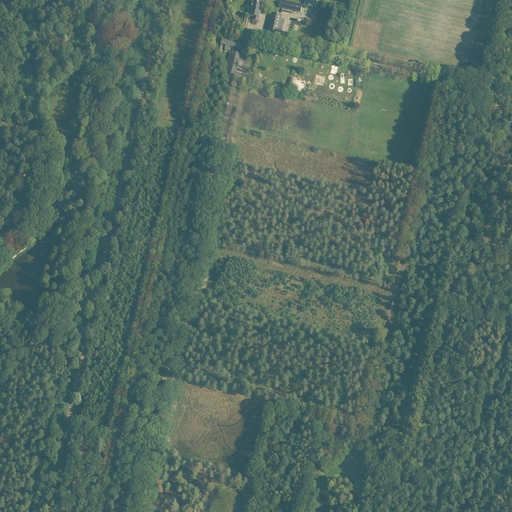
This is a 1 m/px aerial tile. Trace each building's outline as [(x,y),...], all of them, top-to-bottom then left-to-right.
[(263,4),(264,0),(263,0),(252,0),(249,16),(253,17),(252,20),(258,22),(262,4),(263,4)] [(301,12),(302,5),(281,1),(280,8),(301,12)] [(268,31),(267,37),(276,38),(277,33),(278,33),(279,29),(283,30),(285,20),(281,19),(282,15),(271,13),(268,31)] [(222,38),(220,44),(241,49),(242,43),(222,38)] [(229,51),(224,75),(234,77),(240,53),(229,51)]
